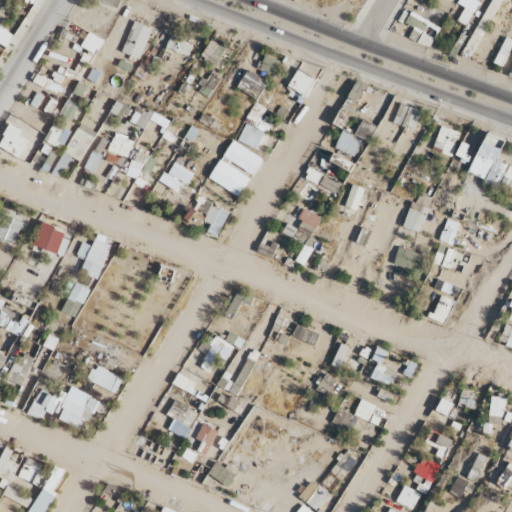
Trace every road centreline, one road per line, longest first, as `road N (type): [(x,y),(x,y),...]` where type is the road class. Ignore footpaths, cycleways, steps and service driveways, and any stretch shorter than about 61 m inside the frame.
road 1 (secondary): [(192,0),(511,122)]
road 2 (secondary): [(511,99),(249,0)]
